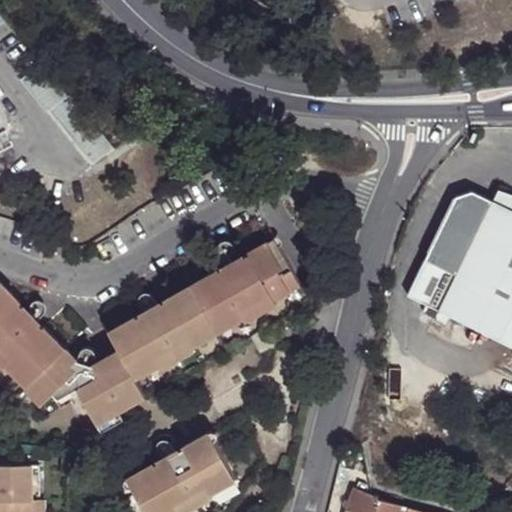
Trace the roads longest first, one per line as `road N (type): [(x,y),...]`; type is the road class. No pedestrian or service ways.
road 1 (residential): [(307,511),(395,188)]
road 2 (tertiary): [(511,85),(234,85)]
road 3 (tertiary): [(234,85),(335,110),(386,112)]
road 4 (tertiary): [(234,85),(122,0)]
